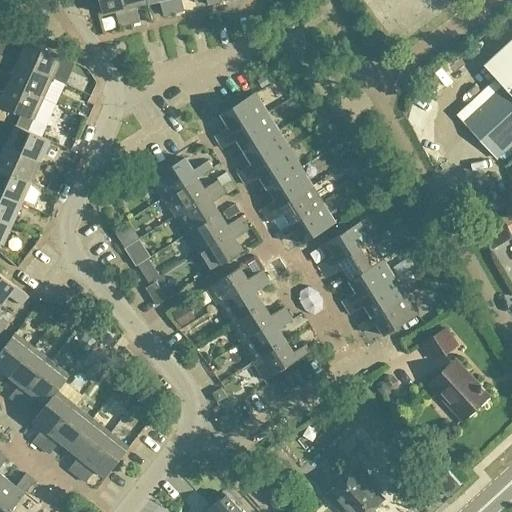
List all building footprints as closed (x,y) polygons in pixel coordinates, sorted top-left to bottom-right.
[(128,26),(121,0),(97,0),(102,16),(113,13),(117,28),(128,26)] [(147,6),(145,0),(121,0),(128,26),(139,23),(136,8),(147,6)] [(145,0),(147,6),(158,3),(162,17),(172,15),(168,0),(145,0)] [(168,0),(172,15),(183,12),(179,0),(168,0)] [(511,41),(484,67),(497,81),(504,88),(511,97),(511,41)] [(26,42),(25,43),(20,54),(6,47),(2,57),(51,79),(60,58),(26,42)] [(41,100),(51,79),(2,57),(0,61),(0,68),(11,74),(6,85),(41,100)] [(497,81),(457,118),(497,160),(511,145),(511,97),(504,88),(497,81)] [(0,107),(32,121),(41,100),(6,85),(1,96),(0,95),(0,107)] [(254,96),(253,97),(221,117),(229,129),(215,138),(219,144),(266,115),(254,96)] [(266,115),(219,144),(223,151),(237,142),(244,154),(277,133),(266,115)] [(0,146),(39,164),(49,143),(14,127),(9,139),(0,134),(0,146)] [(277,133),(244,154),(252,166),(237,174),(242,181),(289,152),(277,133)] [(0,171),(30,185),(39,164),(0,146),(0,171)] [(289,152),(242,181),(246,188),(260,179),(267,191),(300,170),(289,152)] [(151,182),(163,200),(196,179),(197,180),(211,171),(207,163),(192,172),(185,160),(151,182)] [(264,217),(312,188),(300,170),(267,191),(274,202),(260,211),(264,217)] [(0,196),(21,205),(30,185),(0,171),(0,196)] [(196,179),(163,200),(175,219),(222,189),(218,182),(204,191),(197,180),(196,179)] [(289,227),(323,206),(312,188),(264,217),(268,224),(282,215),(289,227)] [(227,196),(222,189),(175,219),(186,237),(220,216),(212,205),(227,196)] [(510,210),(511,208),(511,189),(502,195),(510,210)] [(0,221),(11,226),(21,205),(0,196),(0,221)] [(335,224),(323,206),(289,227),(276,235),(280,243),(294,234),(302,245),(335,224)] [(511,236),(511,215),(503,220),(511,236)] [(198,255),(245,225),(240,218),(226,227),(220,216),(186,237),(198,255)] [(11,226),(0,221),(0,246),(2,247),(11,226)] [(249,232),(245,225),(198,255),(209,274),(243,253),(235,240),(249,232)] [(324,273),(371,244),(359,225),(326,246),(334,258),(320,267),(324,273)] [(371,244),(324,273),(328,280),(342,271),(349,283),(382,262),(371,244)] [(382,262),(349,283),(357,295),(343,304),(347,309),(361,300),(394,280),(382,262)] [(206,291),(219,310),(266,280),(261,273),(248,281),(240,269),(206,291)] [(0,306),(0,307),(8,298),(20,307),(27,298),(0,276),(0,306)] [(219,310),(230,328),(263,307),(256,296),(270,287),(266,280),(219,310)] [(394,280),(361,300),(347,309),(351,316),(365,308),(372,319),(405,298),(394,280)] [(405,298),(372,319),(358,328),(363,335),(376,326),(383,337),(417,316),(405,298)] [(230,328),(241,346),(289,316),(285,309),(270,318),(263,307),(230,328)] [(241,346),(253,364),(286,343),(279,332),(293,323),(289,316),(241,346)] [(423,345),(434,362),(456,348),(445,331),(423,345)] [(32,350),(15,336),(14,335),(0,353),(0,372),(9,379),(32,350)] [(286,343),(253,364),(264,382),(312,352),(308,346),(294,355),(286,343)] [(32,350),(9,379),(19,387),(9,399),(17,406),(50,364),(32,350)] [(463,421),(487,398),(483,393),(484,391),(481,387),(479,389),(455,363),(425,390),(433,398),(438,394),(463,421)] [(50,364),(17,406),(25,412),(35,400),(45,407),(45,408),(56,393),(57,393),(69,378),(50,364)] [(74,407),(57,393),(56,393),(45,408),(45,407),(32,423),(42,431),(33,444),(41,450),(74,407)] [(69,451),(92,421),(74,407),(41,450),(49,457),(59,444),(69,451)] [(77,478),(110,435),(92,421),(69,451),(78,459),(68,471),(77,478)] [(95,472),(105,480),(129,449),(110,435),(77,478),(85,485),(95,472)] [(372,511),(384,501),(370,486),(373,483),(359,468),(326,497),(338,511),(372,511)] [(443,468),(431,478),(447,497),(459,486),(443,468)] [(16,488),(6,480),(0,487),(0,511),(10,511),(23,496),(34,482),(26,476),(16,488)] [(240,511),(226,496),(208,511),(240,511)]
